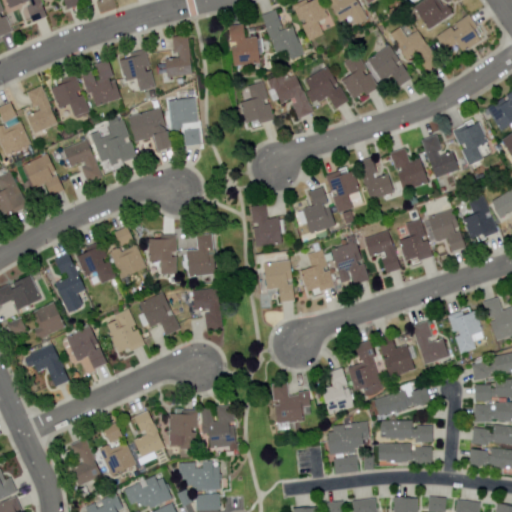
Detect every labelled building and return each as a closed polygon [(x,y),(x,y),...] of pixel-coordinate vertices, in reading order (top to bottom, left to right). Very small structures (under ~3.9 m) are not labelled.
[(0,0),(1,0),(7,13),(2,16),(4,20),(9,18),(16,33),(2,40),(1,37),(0,37),(0,0)] [(7,0),(42,0),(50,18),(36,24),(30,9),(34,8),(32,3),(12,11),(7,0)] [(66,0),(81,0),(84,7),(70,11),(66,0)] [(295,8),(309,1),(312,6),(323,0),(332,19),(322,24),(328,37),(312,44),(305,29),(310,26),(307,21),(302,23),(295,8)] [(341,0),(343,2),(346,0),(358,0),(372,21),(360,28),(354,18),(344,24),(328,0),(341,0)] [(429,0),(440,0),(447,10),(451,7),(457,16),(433,32),(417,9),(429,0)] [(279,13),(285,28),(281,29),(283,34),(296,29),(302,45),(303,45),(308,57),(294,62),(290,51),(279,55),(265,18),(279,13)] [(472,17),(481,29),(478,32),(485,42),(462,58),(453,47),(448,50),(440,39),(454,29),(458,34),(461,31),(458,27),(472,17)] [(233,28),(247,26),(249,41),(260,39),(263,66),(237,69),(235,49),(240,49),(240,44),(235,45),(233,28)] [(403,29),(411,39),(421,33),(444,66),(431,75),(422,61),(425,59),(424,56),(423,55),(411,63),(392,36),(403,29)] [(176,39),(191,37),(195,77),(170,80),(169,61),(183,59),(182,54),(177,54),(176,39)] [(393,47),(404,64),(400,66),(402,69),(406,67),(415,81),(403,89),(395,78),(386,84),(371,62),(393,47)] [(123,63),(134,60),(133,56),(148,52),(153,68),(148,69),(149,75),(154,73),(159,90),(143,94),(140,81),(128,84),(123,63)] [(370,98),(382,90),(373,76),(369,78),(367,74),(371,71),(361,56),(348,65),(355,77),(345,83),(357,101),(368,95),(370,98)] [(97,67),(111,62),(117,78),(112,80),(114,84),(118,83),(124,100),(99,109),(94,95),(91,96),(85,77),(96,73),(99,83),(103,82),(97,67)] [(331,69),(341,86),(337,88),(339,92),(343,89),(352,103),(339,111),(331,99),(321,105),(320,102),(315,105),(309,95),(313,92),(307,82),(331,69)] [(275,91),(270,83),(285,76),(288,82),(299,77),(317,115),(302,122),(295,107),(300,105),(297,99),(284,106),(282,101),(276,103),(271,93),(275,91)] [(54,91),(65,87),(63,82),(78,77),(85,93),(80,95),(81,99),(86,97),(92,113),(77,119),(73,107),(62,111),(54,91)] [(250,88),(266,84),(271,101),(266,102),(267,107),(272,106),(277,122),(263,126),(261,122),(249,125),(243,105),(254,102),(250,88)] [(30,95),(45,88),(55,110),(54,110),(61,126),(38,136),(30,118),(42,113),(40,108),(36,110),(30,95)] [(511,96),(511,128),(505,133),(490,111),(511,96)] [(198,100),(201,125),(185,127),(185,131),(175,132),(171,104),(198,100)] [(0,111),(13,105),(20,119),(7,125),(0,111)] [(131,119),(164,110),(169,128),(164,129),(166,134),(170,133),(175,149),(161,153),(157,139),(138,145),(131,119)] [(110,130),(113,129),(111,123),(121,119),(123,124),(126,123),(132,139),(127,141),(129,145),(134,144),(140,159),(125,165),(125,164),(114,168),(112,162),(104,164),(94,137),(101,134),(103,141),(113,137),(110,130)] [(0,129),(6,126),(8,131),(23,124),(34,146),(9,158),(0,138),(0,129)] [(471,130),(483,125),(492,144),(481,149),(487,161),(472,168),(465,153),(469,151),(467,146),(463,148),(456,132),(469,126),(471,130)] [(202,131),(204,147),(188,149),(186,133),(202,131)] [(440,137),(445,152),(440,154),(442,159),(456,154),(462,172),(439,180),(425,143),(440,137)] [(511,161),(511,138),(503,143),(511,161)] [(66,152),(90,142),(106,180),(91,186),(84,170),(89,168),(87,163),(74,169),(66,152)] [(408,150),(413,164),(423,160),(431,185),(407,193),(401,175),(406,174),(404,169),(399,171),(393,155),(408,150)] [(24,168),(50,156),(58,173),(54,175),(56,179),(60,177),(68,195),(55,201),(48,185),(35,191),(24,168)] [(360,164),(375,159),(380,175),(376,176),(378,181),(391,176),(397,195),(373,203),(360,164)] [(357,174),(364,194),(353,198),(357,210),(341,216),(336,199),(340,197),(339,193),(334,194),(329,178),(343,173),(345,178),(357,174)] [(0,183),(0,180),(13,174),(31,209),(18,215),(19,217),(7,223),(0,209),(0,196),(5,194),(0,183)] [(312,194),(326,189),(332,206),(327,208),(328,211),(333,209),(339,228),(314,236),(305,211),(317,207),(312,194)] [(493,204),(511,192),(511,215),(504,221),(493,204)] [(466,200),(481,194),(488,212),(483,214),(486,218),(490,216),(496,232),(483,237),(481,234),(471,239),(463,218),(472,215),(466,200)] [(254,209),(269,208),(271,221),(283,220),(285,245),(259,248),(257,231),(262,230),(261,226),(255,226),(254,209)] [(426,217),(451,209),(457,226),(452,227),(454,233),(458,231),(464,247),(449,253),(444,238),(434,242),(426,217)] [(348,227),(344,216),(354,213),(358,223),(348,227)] [(403,223),(418,219),(424,235),(419,237),(421,242),(426,240),(431,256),(417,261),(416,256),(408,259),(408,260),(404,262),(399,247),(401,246),(399,240),(407,237),(403,223)] [(130,228),(149,270),(125,281),(113,257),(124,252),(116,235),(130,228)] [(367,240),(391,233),(404,272),(390,276),(385,261),(389,260),(387,255),(373,259),(367,240)] [(215,236),(217,252),(218,252),(219,257),(217,257),(219,276),(192,279),(190,253),(201,252),(199,238),(215,236)] [(164,242),(164,237),(179,237),(180,254),(174,254),(175,259),(180,259),(180,277),(164,277),(164,264),(152,264),(151,242),(164,242)] [(333,252),(352,246),(350,240),(357,237),(365,262),(361,264),(362,267),(367,266),(373,283),(357,288),(353,274),(351,275),(353,282),(344,285),(333,252)] [(89,250),(103,244),(110,259),(106,261),(107,266),(112,264),(120,280),(104,286),(99,275),(88,279),(79,260),(91,255),(89,250)] [(326,251),(331,268),(326,270),(328,275),(332,273),(338,289),(317,296),(315,293),(310,294),(304,274),(314,270),(310,256),(326,251)] [(70,253),(89,292),(81,296),(87,308),(71,316),(57,287),(71,280),(69,275),(65,277),(57,260),(70,253)] [(293,263),(295,282),(291,283),(291,287),(296,286),(298,304),(284,305),(282,291),(270,292),(267,266),(293,263)] [(0,292),(34,278),(44,302),(20,313),(16,303),(3,308),(0,301),(0,292)] [(196,293),(221,291),(222,308),(224,308),(226,330),(209,332),(208,317),(213,316),(213,312),(197,313),(196,293)] [(183,332),(169,339),(164,326),(153,331),(152,327),(146,330),(141,318),(146,316),(142,306),(166,295),(183,332)] [(487,303),(501,298),(506,312),(511,309),(511,337),(500,342),(494,324),(499,322),(497,317),(492,319),(487,303)] [(34,315),(56,305),(68,330),(41,342),(37,333),(42,330),(34,315)] [(119,323),(117,318),(131,311),(139,328),(134,330),(136,335),(141,332),(148,347),(132,355),(131,351),(121,356),(112,336),(114,335),(110,327),(119,323)] [(480,312),(487,332),(475,336),(480,349),(464,355),(458,338),(463,336),(462,331),(457,333),(451,317),(466,312),(467,316),(480,312)] [(24,320),(30,334),(16,341),(9,326),(24,320)] [(431,322),(436,338),(431,339),(433,344),(447,339),(453,357),(429,366),(424,350),(423,350),(415,327),(431,322)] [(93,329),(101,346),(97,349),(99,352),(103,350),(110,366),(97,372),(91,359),(80,364),(69,340),(93,329)] [(381,338),(394,334),(399,349),(410,346),(419,371),(394,379),(388,361),(393,359),(391,355),(387,356),(381,338)] [(358,346),(374,341),(379,358),(377,359),(387,391),(382,392),(382,394),(370,398),(367,389),(358,392),(351,369),(366,364),(366,361),(363,362),(358,346)] [(55,347),(72,383),(59,390),(51,375),(55,373),(54,369),(40,375),(32,358),(55,347)] [(511,353),(511,373),(502,376),(502,374),(494,375),(495,379),(478,382),(475,366),(491,362),(492,366),(496,365),(495,357),(511,353)] [(345,369),(351,385),(347,387),(348,390),(352,389),(358,407),(334,415),(324,388),(334,385),(330,374),(345,369)] [(511,380),(511,398),(495,398),(495,402),(479,402),(479,386),(495,386),(495,390),(499,390),(499,380),(511,380)] [(275,385),(291,384),(292,398),(296,398),(296,397),(302,396),(302,393),(312,392),(314,407),(305,408),(307,423),(280,425),(278,407),(283,406),(283,402),(277,403),(275,385)] [(413,393),(429,388),(434,403),(420,407),(419,405),(410,408),(411,411),(390,417),(390,415),(382,417),(377,402),(409,391),(411,399),(415,397),(413,393)] [(511,403),(511,422),(502,423),(502,420),(495,421),(495,423),(478,424),(478,407),(495,406),(495,411),(499,411),(499,404),(511,403)] [(217,408),(236,406),(237,423),(232,424),(233,428),(238,427),(240,450),(207,453),(203,409),(215,408),(216,423),(219,423),(217,408)] [(201,412),(200,429),(195,428),(195,433),(199,434),(198,451),(183,450),(183,447),(172,446),(173,436),(172,436),(173,414),(185,415),(185,411),(201,412)] [(137,418),(151,412),(168,449),(145,459),(137,441),(150,435),(148,431),(144,433),(137,418)] [(384,422),(416,422),(416,431),(421,431),(421,427),(436,427),(436,444),(420,444),(420,440),(384,440),(384,422)] [(116,449),(114,444),(113,444),(106,430),(119,423),(126,438),(125,439),(128,444),(116,449)] [(336,427),(371,423),(373,440),(367,440),(367,447),(362,447),(363,450),(358,450),(359,454),(347,456),(347,454),(333,456),(330,434),(337,433),(336,427)] [(498,426),(511,427),(511,445),(492,443),(491,447),(475,445),(477,429),(493,431),(493,434),(497,435),(498,426)] [(88,440),(105,477),(81,488),(73,470),(86,464),(85,460),(80,462),(73,446),(88,440)] [(129,443),(139,466),(114,477),(102,450),(112,445),(114,450),(116,449),(128,444),(129,443)] [(382,446),(415,445),(415,453),(418,453),(418,448),(435,448),(435,465),(420,465),(420,462),(411,463),(411,464),(405,464),(405,465),(390,465),(390,462),(382,462),(382,446)] [(475,450),(491,452),(491,456),(495,456),(496,449),(511,451),(511,468),(489,465),(489,467),(473,465),(475,450)] [(360,457),(362,473),(338,476),(336,460),(360,457)] [(367,472),(367,458),(377,458),(377,471),(367,472)] [(215,463),(216,468),(222,468),(224,491),(198,492),(197,487),(190,487),(190,481),(182,481),(182,464),(205,463),(205,469),(206,469),(206,463),(215,463)] [(0,473),(4,472),(8,481),(13,478),(20,493),(0,502),(0,473)] [(157,477),(160,482),(165,479),(175,500),(153,511),(151,507),(147,509),(145,503),(141,505),(140,503),(134,506),(127,492),(142,484),(144,490),(151,487),(148,481),(157,477)] [(189,491),(195,504),(186,508),(180,495),(189,491)] [(104,502),(119,495),(126,510),(122,511),(89,511),(88,509),(98,505),(100,511),(107,508),(104,502)] [(223,495),(223,511),(200,511),(199,496),(223,495)] [(0,511),(0,506),(19,498),(25,511),(0,511)] [(421,499),(421,511),(398,511),(398,498),(413,498),(413,499),(421,499)] [(450,499),(449,511),(431,511),(432,498),(450,499)] [(379,500),(379,511),(356,511),(355,502),(379,500)] [(346,502),(347,511),(329,511),(328,504),(346,502)] [(459,511),(461,502),(484,504),(483,511),(459,511)]
